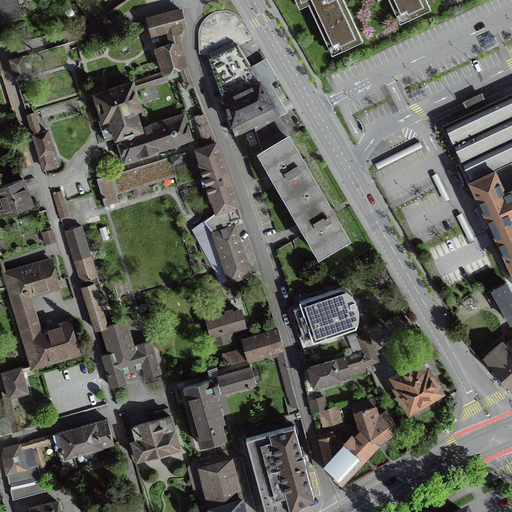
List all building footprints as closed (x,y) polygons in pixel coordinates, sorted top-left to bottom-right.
[(295,0),(299,9),(308,4),(332,54),(361,41),(341,0),(295,0)] [(389,0),(401,23),(430,10),(425,0),(389,0)] [(164,73),(185,66),(177,34),(179,34),(181,32),(182,29),(182,27),(184,26),(181,11),(147,20),(151,35),(167,30),(171,44),(156,49),(164,72),(164,73)] [(271,106),(273,105),(237,46),(208,59),(234,136),(239,134),(254,127),(275,118),(278,117),(271,106)] [(27,76),(21,57),(10,60),(15,80),(27,76)] [(185,66),(164,73),(164,72),(107,90),(105,89),(102,89),(100,90),(99,93),(94,94),(102,119),(98,121),(104,141),(115,137),(123,162),(192,140),(184,115),(140,129),(134,110),(140,108),(134,90),(182,75),(184,82),(183,82),(185,89),(192,86),(185,66)] [(511,94),(479,110),(444,127),(468,178),(485,214),(511,270),(511,94)] [(34,113),(27,115),(44,169),(54,166),(50,152),(54,151),(47,131),(41,133),(34,113)] [(205,146),(215,143),(204,114),(195,117),(205,146)] [(262,153),(287,138),(275,118),(254,127),(262,153)] [(262,153),(254,127),(239,134),(254,181),(270,176),(268,170),(269,170),(271,168),(262,153)] [(280,188),(282,186),(301,219),(299,221),(310,239),(312,238),(321,254),(347,239),(332,217),(336,214),(334,211),(333,209),(329,211),(326,206),(327,205),(303,167),(307,164),(305,161),(304,159),(300,161),(297,156),(298,155),(287,138),(262,153),(271,168),(269,170),(280,188)] [(22,168),(31,165),(23,140),(14,143),(22,168)] [(422,147),(419,141),(375,162),(378,168),(422,147)] [(237,206),(215,143),(205,146),(195,150),(199,163),(198,164),(203,180),(205,179),(206,183),(205,184),(210,200),(211,199),(216,212),(192,230),(197,239),(207,267),(212,266),(217,274),(219,283),(249,274),(234,227),(232,220),(241,218),(237,206)] [(178,185),(170,157),(96,179),(104,206),(178,185)] [(450,198),(438,172),(432,175),(444,200),(450,198)] [(22,179),(0,186),(0,207),(3,216),(32,205),(22,179)] [(61,218),(67,216),(60,192),(54,195),(61,218)] [(475,238),(462,212),(456,215),(469,241),(475,238)] [(96,276),(81,226),(64,232),(79,282),(96,276)] [(102,241),(109,239),(105,227),(99,229),(102,241)] [(48,243),(55,241),(51,230),(44,232),(48,243)] [(305,288),(290,242),(276,251),(291,297),(305,288)] [(28,295),(58,286),(50,260),(5,274),(33,366),(78,353),(69,323),(39,332),(28,295)] [(348,278),(355,273),(351,266),(343,270),(348,278)] [(511,291),(507,282),(486,293),(491,302),(497,299),(510,323),(511,322),(511,291)] [(103,328),(107,327),(93,285),(81,289),(95,330),(103,328)] [(313,342),(355,328),(357,323),(358,317),(358,311),(356,305),(354,300),(351,295),(347,291),(341,288),(299,302),(300,307),(293,309),(304,340),(311,338),(313,342)] [(237,328),(243,326),(239,312),(232,313),(231,310),(225,312),(225,315),(207,320),(214,345),(230,341),(233,340),(234,339),(233,334),(238,332),(237,328)] [(124,321),(107,327),(103,328),(110,353),(102,355),(111,387),(125,383),(122,372),(142,367),(146,377),(159,373),(150,342),(132,347),(124,321)] [(243,340),(245,348),(247,359),(282,349),(282,348),(281,348),(276,331),(251,338),(243,340)] [(366,334),(357,338),(349,341),(354,353),(363,351),(368,364),(377,361),(366,334)] [(494,365),(489,369),(507,390),(511,387),(511,385),(511,349),(509,352),(504,346),(501,342),(486,355),(494,365)] [(5,354),(16,351),(14,346),(3,349),(5,354)] [(226,365),(247,359),(245,348),(222,354),(225,366),(227,366),(226,365)] [(354,353),(308,368),(314,386),(338,379),(339,382),(351,379),(350,375),(365,371),(366,375),(371,373),(368,364),(363,351),(354,353)] [(409,410),(440,392),(427,371),(424,372),(419,362),(393,378),(397,383),(394,385),(409,410)] [(255,371),(251,372),(250,368),(218,377),(218,376),(217,376),(217,378),(184,388),(200,446),(225,439),(221,423),(223,422),(215,394),(220,393),(220,394),(247,386),(248,388),(249,388),(248,386),(255,384),(254,380),(258,379),(255,371)] [(0,375),(0,389),(8,417),(12,433),(22,430),(16,410),(13,411),(9,396),(26,392),(20,370),(0,375)] [(351,404),(358,426),(360,433),(363,430),(369,437),(375,445),(378,443),(398,428),(398,427),(393,420),(387,412),(380,396),(351,404)] [(323,397),(309,401),(312,413),(321,410),(326,409),(323,397)] [(335,407),(326,409),(321,410),(324,423),(338,419),(335,407)] [(154,419),(170,415),(168,408),(153,413),(154,419)] [(395,420),(398,427),(405,422),(401,415),(394,419),(395,420)] [(179,448),(170,416),(132,427),(135,435),(126,438),(127,445),(132,444),(136,460),(179,448)] [(0,436),(12,433),(8,417),(0,419),(0,436)] [(107,420),(31,441),(33,449),(56,443),(64,471),(77,467),(73,455),(113,444),(107,420)] [(246,438),(265,511),(286,511),(313,498),(304,464),(305,464),(303,455),(302,456),(293,425),(246,438)] [(369,437),(363,430),(360,433),(354,439),(351,437),(344,444),(347,447),(343,451),(337,446),(334,435),(319,439),(327,468),(338,479),(341,482),(375,445),(369,437)] [(12,500),(45,491),(33,449),(31,441),(4,449),(3,458),(9,484),(12,483),(14,488),(10,489),(12,500)] [(244,511),(231,459),(198,468),(209,511),(244,511)] [(29,511),(58,511),(56,501),(28,509),(29,511)]
